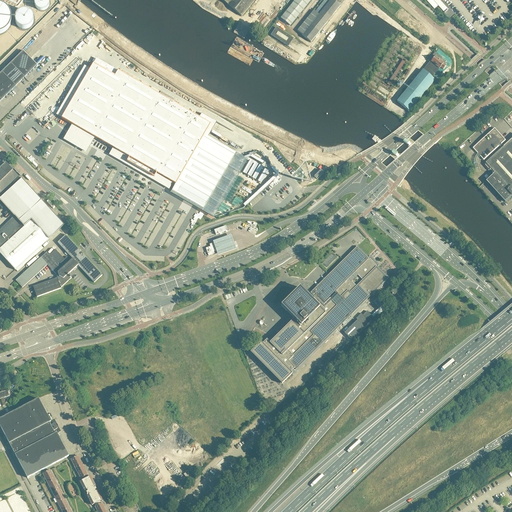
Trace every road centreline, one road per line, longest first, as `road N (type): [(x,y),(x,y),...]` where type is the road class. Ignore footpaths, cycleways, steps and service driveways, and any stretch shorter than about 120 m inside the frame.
road 1 (motorway): [(425,313),(252,511)]
road 2 (primary): [(355,179),(278,239),(153,290)]
road 3 (primary): [(159,303),(261,265),(358,197)]
road 4 (motorway): [(429,382),(270,511)]
road 5 (motorway): [(429,382),(285,511)]
road 6 (primary): [(499,52),(355,179)]
road 7 (unclassified): [(114,511),(42,345)]
road 8 (primary): [(370,186),(505,67)]
road 9 (motorway): [(393,434),(511,333)]
road 10 (secondary): [(485,287),(370,186)]
road 11 (unclassified): [(153,290),(72,203),(44,185)]
road 12 (motorway): [(383,511),(511,430)]
road 13 (unclassified): [(44,185),(142,293)]
